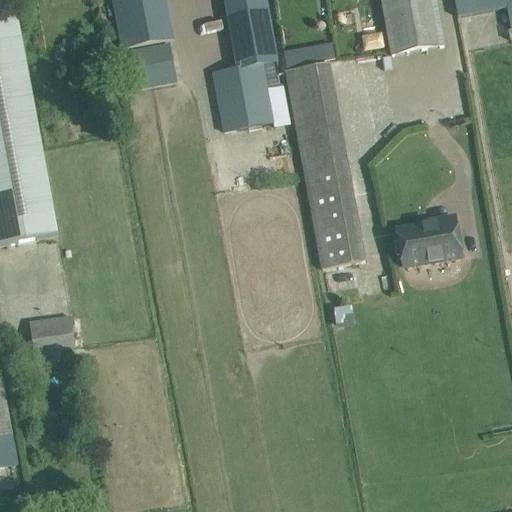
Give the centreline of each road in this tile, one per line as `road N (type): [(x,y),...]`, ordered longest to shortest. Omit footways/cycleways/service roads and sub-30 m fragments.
road 1 (unknown): [(417,87),(367,106),(347,148),(366,256)]
road 2 (unknown): [(417,87),(421,117),(452,177),(451,188),(419,219)]
road 3 (unknown): [(182,0),(210,121)]
